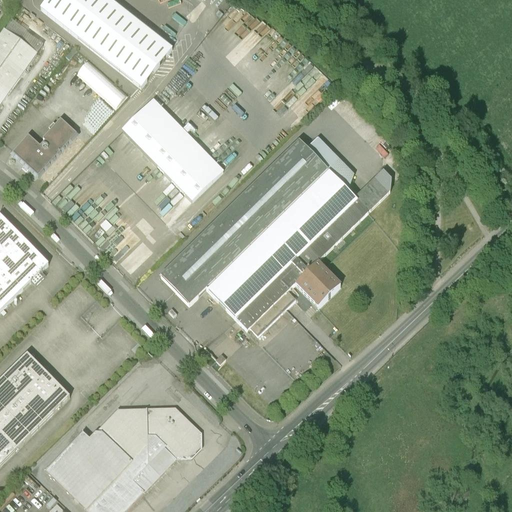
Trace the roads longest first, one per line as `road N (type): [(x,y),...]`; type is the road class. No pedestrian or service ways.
road 1 (unclassified): [(0,179),(273,451)]
road 2 (secondary): [(273,451),(511,228)]
